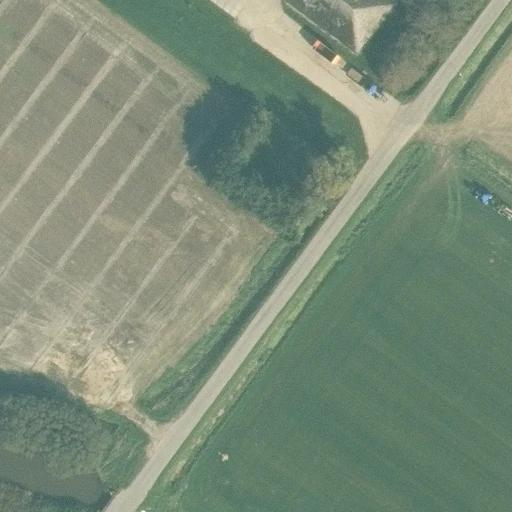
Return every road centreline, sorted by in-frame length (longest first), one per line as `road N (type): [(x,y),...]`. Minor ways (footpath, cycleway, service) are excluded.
road 1 (unclassified): [(123,511),(502,0)]
road 2 (track): [(0,376),(177,439)]
